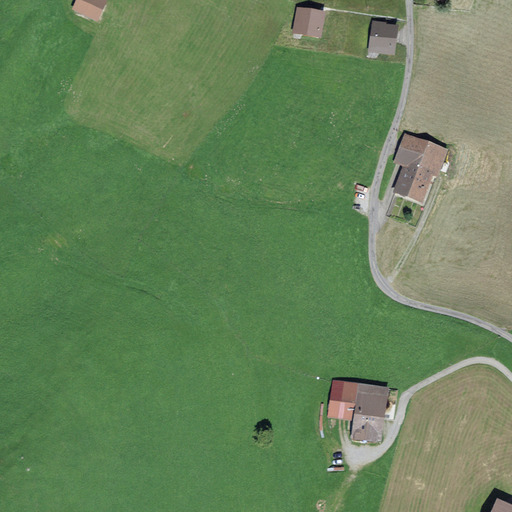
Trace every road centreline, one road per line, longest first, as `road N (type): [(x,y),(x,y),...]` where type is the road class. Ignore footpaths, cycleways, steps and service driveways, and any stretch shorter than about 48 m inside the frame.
road 1 (residential): [(408,0),(402,108),(371,207),(379,286),(511,340)]
road 2 (track): [(511,377),(484,359),(461,365),(410,390),(390,442),(372,457),(354,454),(344,441)]
